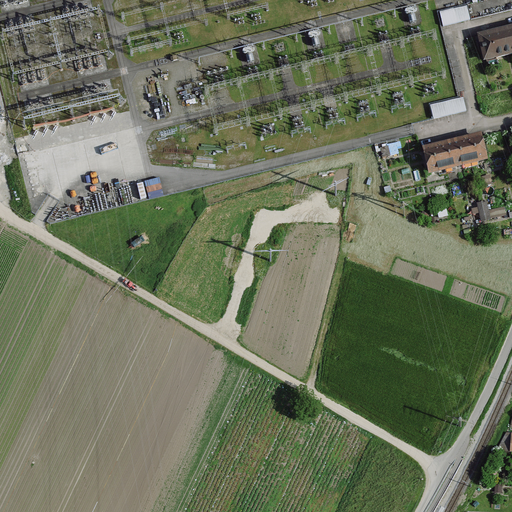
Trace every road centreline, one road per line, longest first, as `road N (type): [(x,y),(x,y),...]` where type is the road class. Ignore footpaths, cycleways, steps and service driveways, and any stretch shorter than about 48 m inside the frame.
road 1 (track): [(441,470),(0,210)]
road 2 (unclassified): [(418,511),(511,334)]
